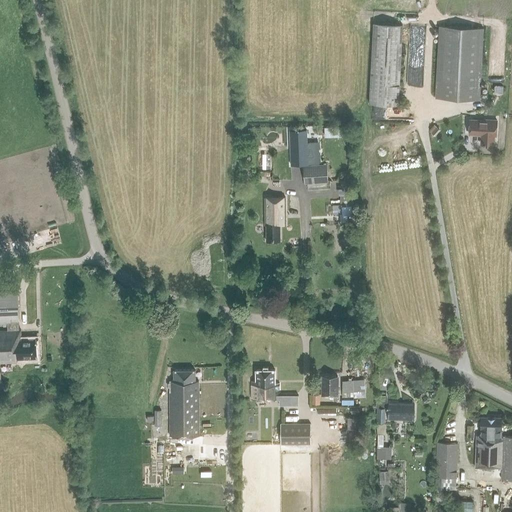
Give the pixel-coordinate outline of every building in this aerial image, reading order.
[(403,24),(373,23),(369,104),(398,105),(403,24)] [(434,98),(478,100),(482,28),(438,26),(434,98)] [(504,65),(504,52),(492,53),(492,65),(504,65)] [(479,144),(493,145),(493,136),(495,136),(496,120),(483,120),(469,120),(468,135),(480,135),(479,144)] [(325,124),(325,134),(341,133),(340,123),(325,124)] [(441,130),(436,126),(430,132),(435,136),(441,130)] [(289,131),(290,166),(306,166),(306,165),(317,164),(316,141),(306,141),(305,131),(289,131)] [(302,168),(303,185),(327,183),(326,166),(302,168)] [(285,226),(284,198),(264,198),(264,226),(265,226),(266,242),(279,242),(279,226),(285,226)] [(16,359),(36,358),(35,339),(20,340),(20,330),(18,330),(17,290),(0,290),(0,323),(6,323),(6,330),(0,330),(0,363),(16,363),(16,359)] [(170,436),(199,435),(198,381),(195,381),(194,370),(173,371),(173,381),(169,381),(169,383),(168,383),(168,388),(169,388),(170,436)] [(251,381),(251,399),(255,399),(255,409),(268,408),(268,399),(278,399),(278,383),(274,383),(274,371),(256,371),(256,381),(251,381)] [(338,396),(338,388),(337,388),(337,377),(322,376),(322,388),(321,388),(321,396),(333,396),(333,401),(337,402),(337,396),(338,396)] [(355,397),(366,396),(366,378),(342,378),(343,391),(355,390),(355,397)] [(413,421),(414,405),(397,404),(397,403),(388,402),(387,410),(384,410),(377,410),(377,424),(383,424),(383,419),(413,421)] [(480,430),(480,436),(476,436),(475,468),(492,469),(492,467),(501,468),(501,480),(511,480),(511,437),(502,437),(500,437),(501,417),(480,417),(480,430)] [(361,449),(360,429),(360,418),(347,418),(347,449),(361,449)] [(310,423),(280,423),(280,444),(310,444),(310,423)] [(386,424),(376,424),(376,458),(385,458),(385,447),(382,447),(382,434),(386,434),(386,424)] [(456,485),(457,442),(436,442),(435,485),(435,489),(448,489),(455,489),(455,485),(456,485)] [(379,471),(379,481),(389,481),(388,471),(379,471)] [(399,502),(398,511),(411,511),(411,501),(399,502)] [(459,511),(471,511),(472,502),(460,501),(459,511)]
